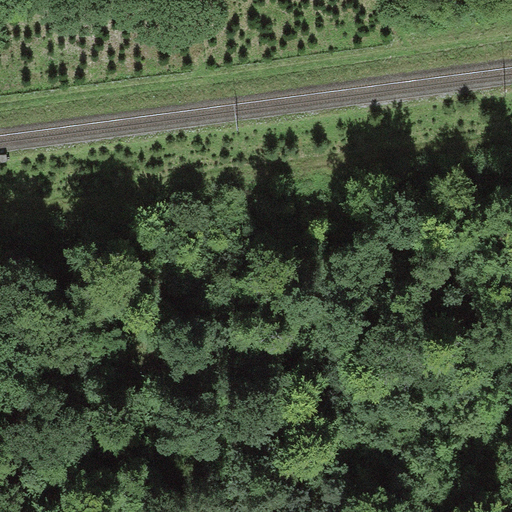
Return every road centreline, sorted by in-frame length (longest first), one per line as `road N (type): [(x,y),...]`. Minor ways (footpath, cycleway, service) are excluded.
road 1 (track): [(0,205),(450,139),(511,138)]
road 2 (track): [(511,40),(0,108)]
